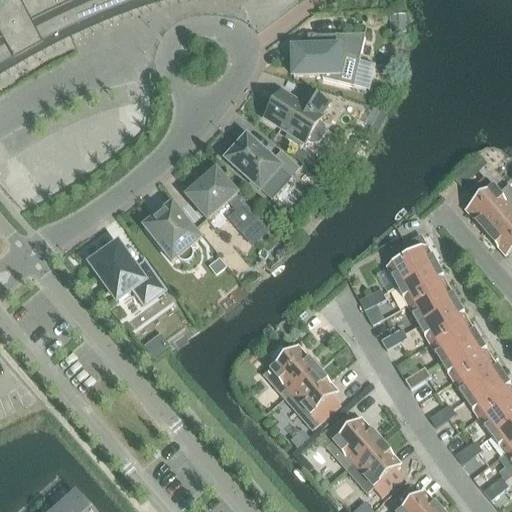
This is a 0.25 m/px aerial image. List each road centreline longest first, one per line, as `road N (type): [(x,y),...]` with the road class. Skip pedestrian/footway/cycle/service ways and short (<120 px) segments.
road 1 (residential): [(249,511),(31,258)]
road 2 (residential): [(481,511),(343,305)]
road 3 (residential): [(0,327),(155,511)]
road 4 (residential): [(206,106),(142,184),(31,258)]
road 5 (residential): [(206,106),(184,100),(169,82),(173,48),(203,31),(226,38),(240,57)]
